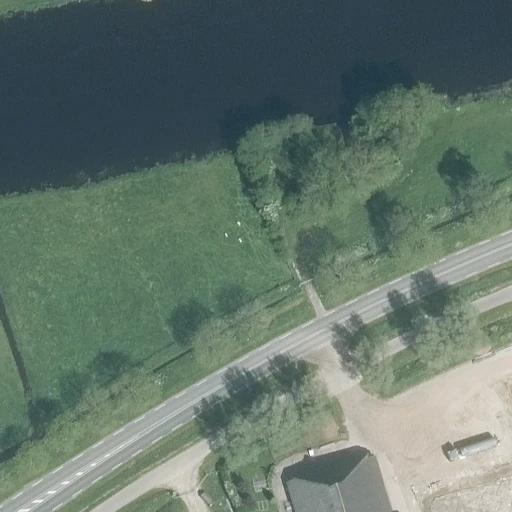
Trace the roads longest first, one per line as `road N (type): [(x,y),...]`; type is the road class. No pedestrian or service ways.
road 1 (unclassified): [(101,511),(272,407),(511,292)]
road 2 (primary): [(137,436),(302,340),(511,244)]
road 3 (primary): [(137,436),(115,440),(3,511)]
road 4 (primary): [(40,511),(137,436)]
